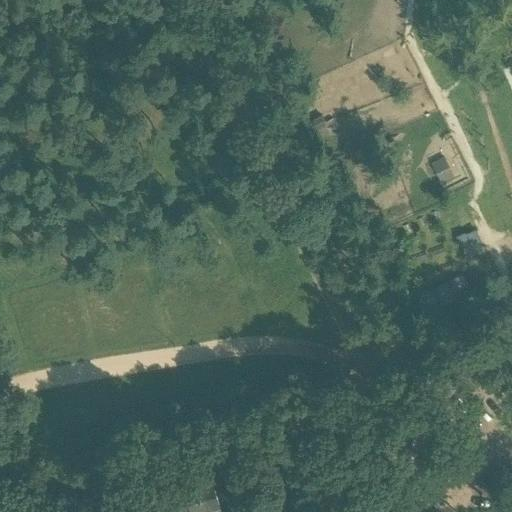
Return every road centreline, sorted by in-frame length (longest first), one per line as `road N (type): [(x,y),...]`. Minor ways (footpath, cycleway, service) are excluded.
road 1 (track): [(428,511),(188,6),(199,0)]
road 2 (track): [(0,390),(223,349),(270,344),(357,358),(414,345)]
